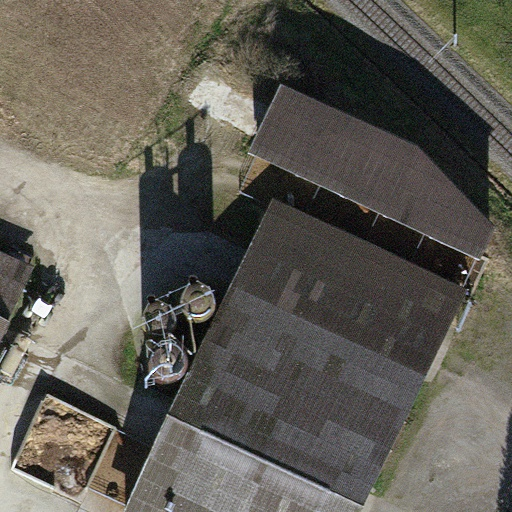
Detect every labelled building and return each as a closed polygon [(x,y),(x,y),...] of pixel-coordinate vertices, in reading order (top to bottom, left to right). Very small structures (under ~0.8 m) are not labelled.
[(273,212),(130,511),(372,511),(505,234),(423,148),(289,84),(255,156),(264,160),(246,199),(273,212)] [(0,249),(0,372),(47,271),(0,249)] [(213,288),(203,287),(195,291),(190,299),(190,308),(195,316),(204,319),(213,318),(220,312),(223,303),(220,294),(213,288)] [(172,309),(165,310),(159,314),(157,321),(159,329),(164,333),(171,335),(178,332),(182,326),(182,318),(179,312),(172,309)] [(188,346),(178,341),(167,343),(158,351),(155,362),(159,373),(168,380),(179,381),(190,376),(195,366),(195,355),(188,346)]
